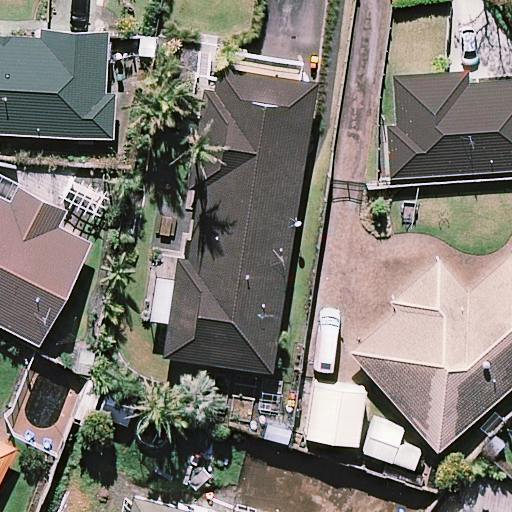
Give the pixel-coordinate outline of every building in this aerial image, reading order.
[(0,35),(0,132),(111,137),(113,101),(103,100),(106,29),(37,26),(37,37),(0,35)] [(270,368),(315,74),(291,71),(293,60),(232,51),(231,61),(208,58),(185,206),(146,200),(139,243),(178,249),(176,265),(152,262),(144,315),(168,318),(163,352),(270,368)] [(511,77),(465,78),(465,71),(390,72),(392,174),(511,172),(511,77)] [(10,199),(0,193),(0,322),(37,341),(88,240),(53,223),(61,208),(17,185),(10,199)] [(511,381),(511,249),(466,290),(441,262),(381,315),(386,322),(352,352),(436,448),(511,381)] [(0,472),(12,447),(0,440),(0,472)] [(233,511),(201,511),(111,489),(105,511),(253,511),(235,507),(233,511)]
